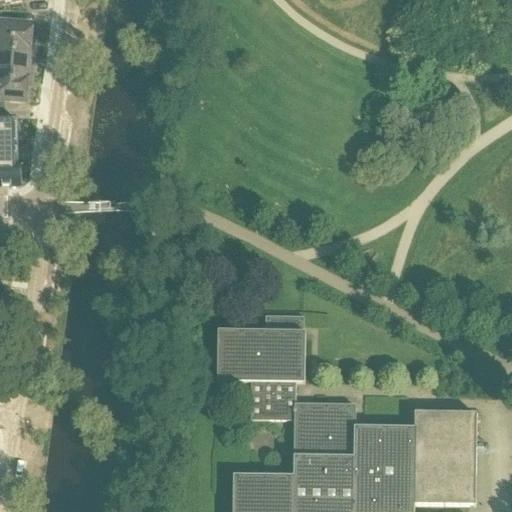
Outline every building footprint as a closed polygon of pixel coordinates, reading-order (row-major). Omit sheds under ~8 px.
[(30,47),(32,26),(0,22),(0,49),(34,52),(35,48),(30,47)] [(34,57),(34,52),(0,49),(0,76),(32,79),(33,66),(29,65),(29,56),(34,57)] [(0,76),(0,102),(25,104),(27,84),(32,84),(32,79),(0,76)] [(0,190),(20,190),(20,188),(20,167),(17,167),(16,119),(6,119),(0,119),(0,190)] [(304,336),(304,321),(266,320),(266,335),(218,334),(218,385),(251,385),(251,423),(295,423),(294,480),(234,479),(233,511),(414,511),(415,508),(476,509),(477,417),(415,416),(415,431),(356,431),(356,408),(296,407),(296,386),(305,386),(306,336),(304,336)]
